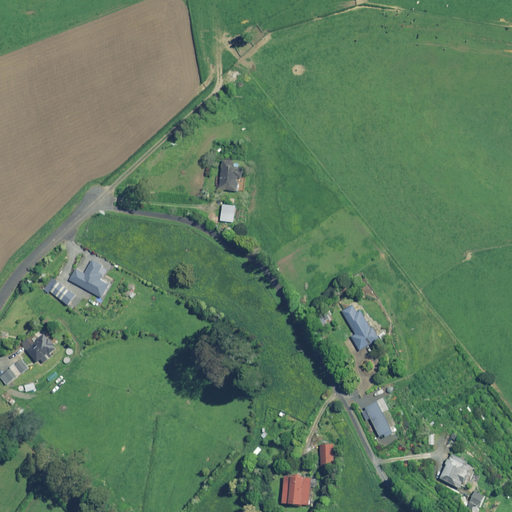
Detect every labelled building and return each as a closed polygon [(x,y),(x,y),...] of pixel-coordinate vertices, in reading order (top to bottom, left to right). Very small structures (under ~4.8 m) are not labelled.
[(240,179),(244,179),(246,165),(223,163),(221,189),(239,191),(240,179)] [(237,210),(223,209),(222,220),(236,221),(237,210)] [(84,273),(76,268),(69,280),(104,298),(111,284),(102,279),(104,275),(99,272),(102,266),(91,260),(84,273)] [(76,295),(59,282),(51,292),(69,305),(76,295)] [(136,287),(129,283),(122,295),(130,299),(136,287)] [(361,351),(379,340),(381,339),(374,328),(373,329),(361,309),(358,311),(354,305),(343,312),(357,334),(352,337),(361,351)] [(21,343),(28,351),(38,362),(41,360),(45,364),(53,356),(51,354),(57,348),(55,345),(56,345),(49,338),(49,339),(46,336),(44,334),(37,340),(35,342),(34,342),(37,338),(35,336),(31,339),(28,336),(21,343)] [(10,368),(11,369),(1,377),(8,386),(30,368),(23,359),(16,365),(15,364),(10,368)] [(37,389),(36,383),(26,386),(27,392),(37,389)] [(384,397),(375,402),(376,404),(367,408),(367,409),(363,412),(367,420),(371,418),(381,437),(385,434),(387,437),(395,433),(393,428),(398,425),(392,413),(387,416),(385,412),(390,410),(384,397)] [(336,444),(321,444),(321,465),(336,465),(336,444)] [(262,450),(258,446),(251,454),(255,458),(262,450)] [(475,475),(474,477),(471,476),(472,475),(475,468),(467,464),(468,462),(452,454),(449,459),(448,459),(445,464),(447,465),(440,479),(460,488),(462,486),(466,488),(468,483),(471,485),(473,481),(476,482),(479,477),(475,475)] [(312,478),(284,476),(283,503),(311,505),(312,478)] [(477,511),(486,496),(476,491),(467,509),(472,511),(477,511)]
